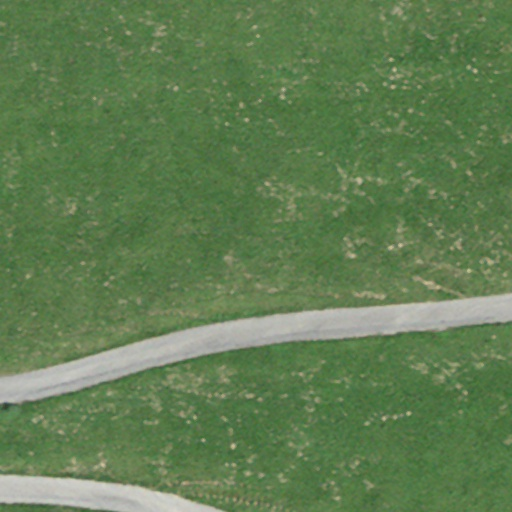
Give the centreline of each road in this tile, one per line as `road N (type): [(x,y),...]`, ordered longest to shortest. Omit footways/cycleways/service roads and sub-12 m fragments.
road 1 (unclassified): [(0,384),(230,322),(511,297)]
road 2 (unclassified): [(178,511),(93,484),(0,479)]
